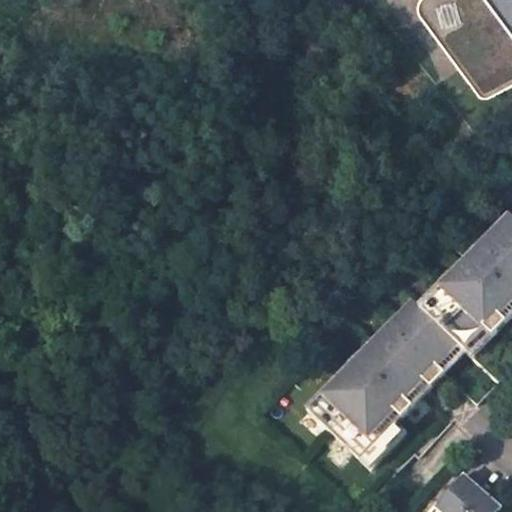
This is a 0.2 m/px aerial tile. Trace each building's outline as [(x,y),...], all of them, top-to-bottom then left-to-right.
[(511,0),(461,0),(492,43),(481,51),(489,62),(466,79),(479,97),(482,98),(485,99),(489,99),(511,86),(511,0)] [(511,219),(455,276),(458,280),(448,290),(444,286),(421,309),(414,302),(361,356),(365,360),(355,371),(351,367),(309,411),(369,470),(406,432),(396,424),(413,407),(405,400),(424,380),(431,387),(444,374),(477,405),(511,368),(511,219)] [(458,280),(455,276),(444,286),(448,290),(458,280)] [(351,367),(355,371),(365,360),(361,356),(351,367)] [(413,407),(431,387),(424,380),(405,400),(413,407)] [(432,511),(496,511),(500,508),(488,498),(484,502),(478,496),(481,492),(464,477),(432,511)] [(484,502),(488,498),(481,492),(478,496),(484,502)]
